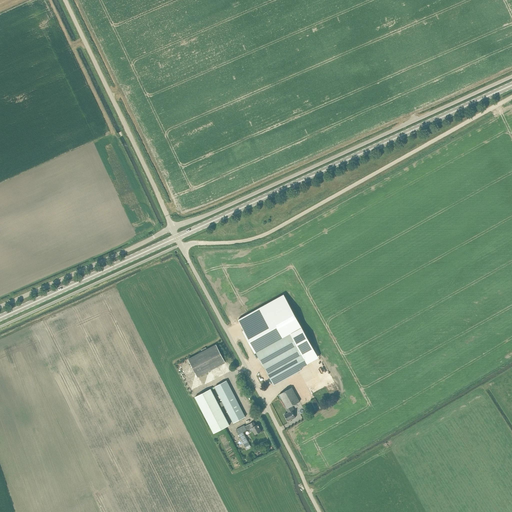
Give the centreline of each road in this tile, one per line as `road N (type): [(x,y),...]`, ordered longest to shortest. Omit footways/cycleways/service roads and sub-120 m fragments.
road 1 (unclassified): [(172,226),(511,77)]
road 2 (unclassified): [(180,245),(262,236),(511,98)]
road 3 (primary): [(176,237),(511,87)]
road 4 (unclassified): [(318,511),(180,245)]
road 5 (unclassified): [(172,226),(62,0)]
road 6 (primary): [(0,317),(176,237)]
road 7 (unclassified): [(0,307),(172,226)]
